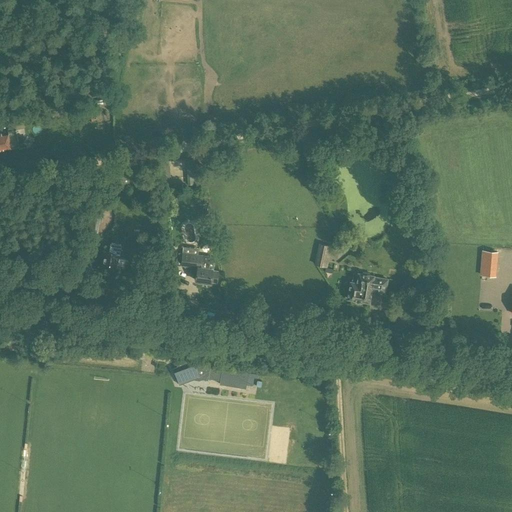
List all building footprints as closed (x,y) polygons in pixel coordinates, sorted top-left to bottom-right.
[(97,106),(99,118),(112,116),(109,103),(97,106)] [(87,120),(97,118),(94,104),(84,106),(87,120)] [(18,147),(16,131),(8,132),(0,132),(0,149),(10,148),(18,147)] [(169,162),(160,163),(163,187),(172,185),(169,162)] [(113,188),(130,185),(128,169),(111,171),(113,188)] [(206,205),(199,205),(199,210),(198,210),(199,222),(208,221),(207,210),(206,210),(206,205)] [(87,210),(86,217),(100,219),(101,212),(87,210)] [(99,226),(85,224),(84,231),(98,233),(99,226)] [(117,270),(118,269),(125,270),(126,259),(119,258),(120,253),(121,244),(112,243),(111,246),(105,245),(105,250),(104,250),(101,268),(117,270)] [(327,266),(331,246),(319,244),(315,264),(327,266)] [(219,271),(213,271),(215,256),(182,252),(182,253),(179,253),(178,258),(177,258),(176,264),(198,267),(197,281),(203,282),(204,283),(205,284),(206,284),(207,284),(208,284),(209,283),(211,283),(212,279),(218,280),(219,271)] [(497,268),(480,267),(480,275),(496,276),(497,268)] [(385,292),(387,279),(359,274),(358,283),(351,282),(348,298),(355,300),(362,301),(369,302),(371,290),(385,292)] [(209,379),(211,366),(212,362),(186,358),(176,362),(178,367),(174,369),(180,384),(195,378),(208,381),(209,379)] [(211,366),(209,379),(221,381),(220,384),(246,389),(249,371),(223,367),(223,368),(211,366)] [(249,373),(247,385),(253,386),(254,378),(258,378),(258,374),(249,373)]
